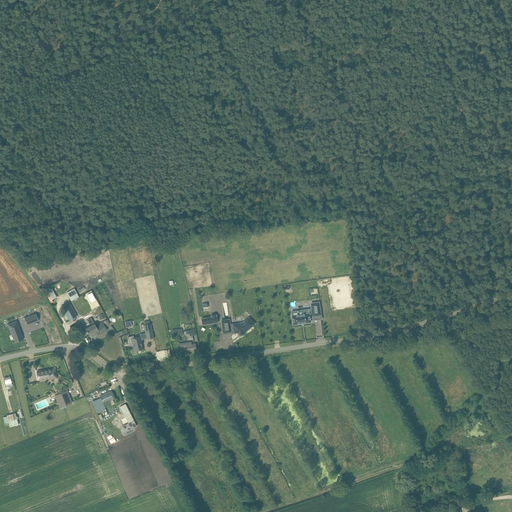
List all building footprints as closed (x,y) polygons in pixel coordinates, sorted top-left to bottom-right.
[(52,288),(48,291),(52,299),(57,297),(52,288)] [(71,301),(78,297),(73,288),(66,292),(71,301)] [(95,300),(91,293),(87,295),(91,302),(95,300)] [(62,307),(69,320),(77,316),(69,302),(62,307)] [(319,302),(311,304),(313,314),(320,313),(321,315),(319,302)] [(311,322),(309,309),(292,312),(293,324),(311,322)] [(36,314),(24,318),(27,325),(38,321),(36,314)] [(211,317),(202,319),(202,325),(217,322),(217,316),(216,317),(216,315),(211,315),(211,317)] [(233,324),(234,333),(239,332),(239,335),(244,334),(244,332),(246,331),(255,324),(249,317),(245,321),(247,323),(243,326),(236,327),(236,324),(233,324)] [(98,331),(96,327),(94,324),(91,318),(87,320),(89,324),(90,323),(91,326),(86,329),(87,331),(86,331),(87,332),(89,335),(94,332),(98,331)] [(179,337),(174,338),(176,346),(188,343),(187,338),(193,337),(189,319),(183,321),(186,334),(178,336),(179,337)] [(223,333),(223,331),(231,330),(229,319),(221,320),(223,333)] [(17,321),(7,324),(7,325),(9,324),(12,335),(14,334),(17,341),(17,340),(22,338),(22,340),(23,340),(22,337),(23,337),(22,336),(20,330),(18,330),(17,325),(18,324),(17,321)] [(99,326),(96,327),(98,331),(94,332),(95,334),(97,333),(98,335),(107,330),(102,322),(99,324),(99,326)] [(144,325),(145,333),(147,339),(154,338),(151,324),(150,324),(144,325)] [(133,336),(128,337),(129,345),(132,344),(134,351),(143,349),(141,340),(140,337),(134,338),(133,336)] [(36,371),(38,381),(57,378),(55,368),(36,371)] [(4,389),(0,389),(0,395),(1,396),(3,400),(4,399),(6,408),(12,407),(8,391),(4,392),(4,389)] [(67,391),(55,396),(59,407),(61,407),(72,402),(67,391)] [(111,391),(100,396),(105,408),(111,405),(110,401),(115,399),(111,391)] [(99,398),(92,401),(96,412),(103,409),(99,398)] [(133,420),(125,404),(119,407),(128,423),(123,426),(125,431),(136,426),(133,420)] [(14,412),(7,414),(10,426),(18,423),(14,412)]
